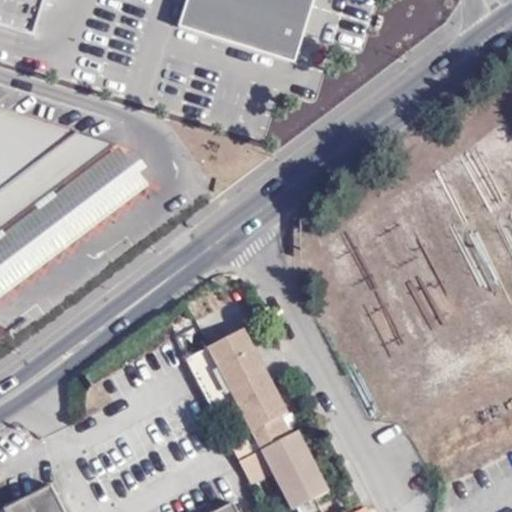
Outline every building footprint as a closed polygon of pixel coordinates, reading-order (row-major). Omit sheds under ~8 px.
[(0,0),(0,27),(35,38),(46,0),(0,0)] [(314,0),(188,0),(181,26),(295,61),(314,0)] [(0,229),(112,146),(0,109),(0,229)] [(128,159),(117,146),(0,234),(0,300),(149,186),(140,173),(148,167),(139,151),(128,159)] [(242,334),(184,363),(211,415),(232,403),(247,436),(228,445),(238,466),(287,441),(277,422),(285,417),(242,334)] [(327,494),(296,436),(287,441),(238,466),(250,487),(269,476),(286,511),(291,511),(295,510),(312,502),(327,494)] [(65,511),(52,486),(0,511),(237,511),(233,504),(216,511),(65,511)] [(295,511),(316,511),(312,502),(295,510),(295,511)]
